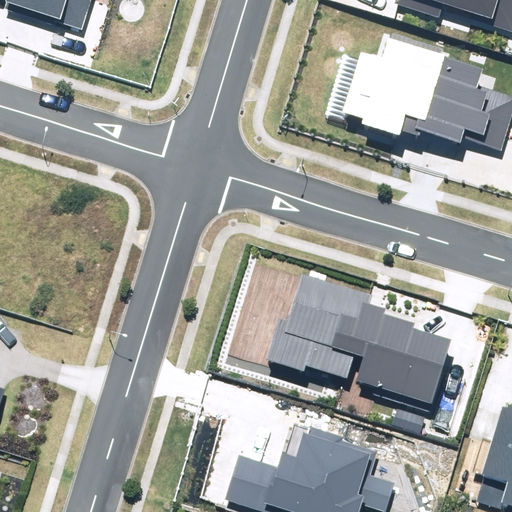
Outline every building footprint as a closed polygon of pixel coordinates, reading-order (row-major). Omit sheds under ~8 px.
[(6,0),(4,9),(85,32),(94,0),(6,0)] [(442,9),(511,30),(511,0),(395,0),(394,5),(439,19),(442,9)] [(362,124),(400,136),(402,129),(420,135),(421,130),(461,142),(462,137),(501,150),(511,114),(511,96),(477,86),(483,67),(443,55),(444,49),(391,32),(383,59),(363,53),(343,113),(364,119),(362,124)] [(373,395),(429,413),(453,340),(414,328),(416,322),(385,312),(386,309),(369,304),(372,296),(302,274),(287,320),(280,317),(267,358),(304,370),(305,366),(347,379),(356,352),(365,355),(357,380),(375,386),(373,395)] [(475,500),(511,510),(511,405),(508,405),(507,408),(502,407),(475,500)] [(239,455),(225,500),(263,511),(358,511),(361,505),(383,511),(384,511),(394,483),(370,475),(377,452),(343,442),(344,437),(310,426),(307,434),(304,433),(296,458),(282,454),(278,467),(239,455)]
